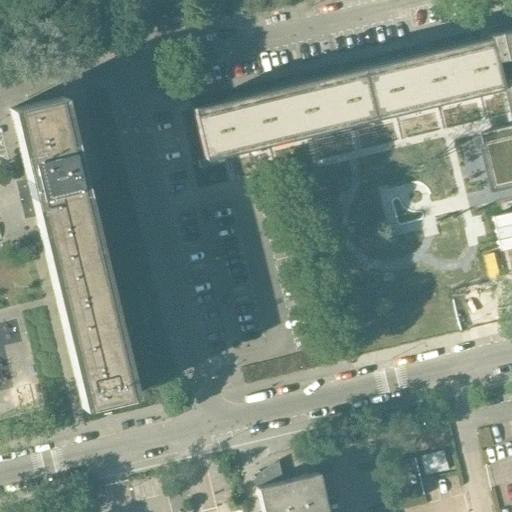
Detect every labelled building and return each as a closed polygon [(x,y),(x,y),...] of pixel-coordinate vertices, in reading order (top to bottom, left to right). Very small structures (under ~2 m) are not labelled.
[(511,28),(485,35),(487,42),(468,47),(468,45),(464,46),(465,48),(426,57),(426,55),(422,56),(423,58),(384,67),(384,65),(381,66),(380,66),(381,68),(341,77),(341,76),(337,77),(338,78),(299,88),(299,86),(295,87),(296,88),(257,98),(257,96),(253,97),(254,98),(215,108),(215,106),(211,107),(213,113),(194,117),(192,108),(190,108),(203,160),(205,159),(204,155),(434,100),(496,85),(497,89),(499,89),(498,83),(501,82),(509,80),(511,79),(511,28)] [(511,126),(478,134),(479,134),(481,145),(482,145),(493,188),(511,183),(511,92),(509,80),(501,82),(511,126)] [(62,96),(8,109),(80,408),(134,396),(124,358),(91,218),(90,215),(83,185),(83,184),(77,186),(73,169),(79,168),(70,131),(62,96)] [(443,449),(421,455),(426,473),(448,467),(443,449)] [(403,501),(423,497),(413,458),(394,463),(403,501)] [(264,511),(321,511),(313,475),(316,474),(316,472),(282,481),(278,464),(275,465),(269,468),(263,471),(260,474),(259,473),(254,479),(255,480),(254,482),(258,486),(258,488),(264,511)]
